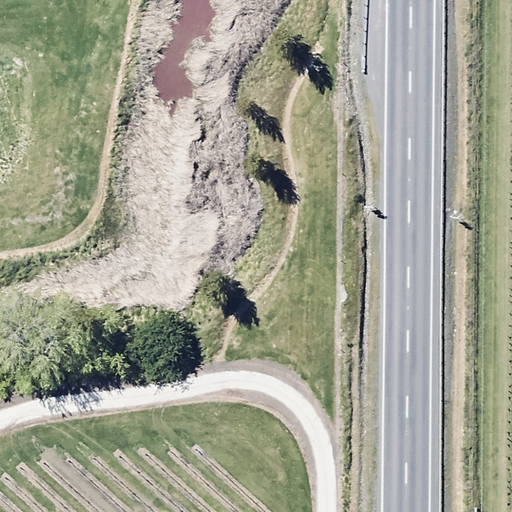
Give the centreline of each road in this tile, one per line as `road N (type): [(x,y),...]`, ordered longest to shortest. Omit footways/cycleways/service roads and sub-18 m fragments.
road 1 (trunk): [(404,511),(409,0)]
road 2 (track): [(0,419),(210,380),(280,390),(315,438),(324,511)]
